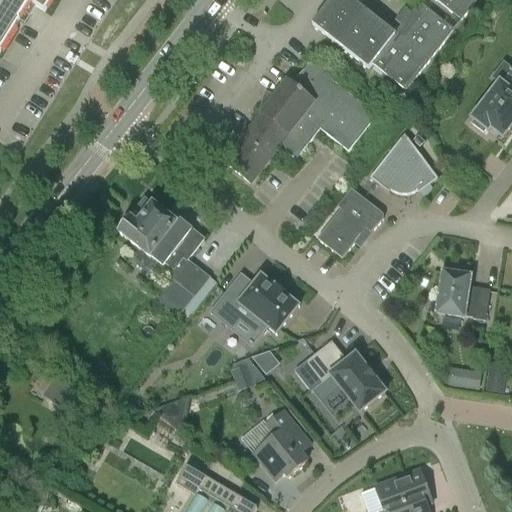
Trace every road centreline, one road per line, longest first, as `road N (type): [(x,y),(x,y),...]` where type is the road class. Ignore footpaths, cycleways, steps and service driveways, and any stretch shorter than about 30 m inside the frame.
road 1 (residential): [(341,299),(118,128)]
road 2 (tertiary): [(0,274),(118,128)]
road 3 (residential): [(435,428),(404,357),(341,299)]
road 4 (tertiary): [(118,128),(215,0)]
road 5 (residential): [(470,231),(439,224),(389,243),(341,299)]
road 6 (residential): [(306,511),(343,475),(419,429),(435,428)]
